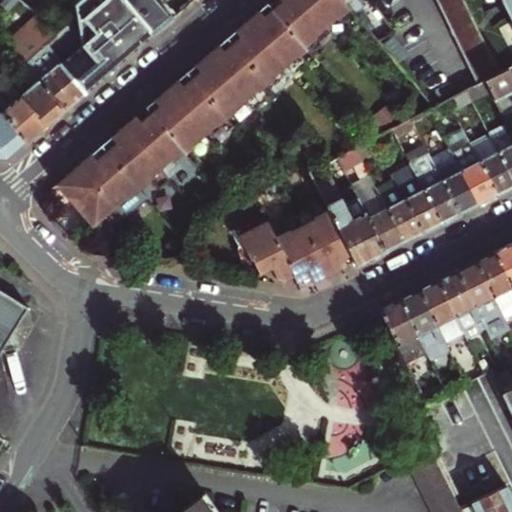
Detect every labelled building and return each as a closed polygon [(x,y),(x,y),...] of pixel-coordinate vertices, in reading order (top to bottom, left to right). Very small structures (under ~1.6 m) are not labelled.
[(151,34),(122,0),(78,0),(73,5),(74,17),(56,35),(44,47),(83,92),(137,46),(151,34)] [(122,0),(151,34),(152,35),(162,27),(172,18),(155,0),(122,0)] [(155,0),(172,18),(193,0),(155,0)] [(278,5),(274,10),(305,47),(327,28),(303,0),(281,0),(283,1),(278,5)] [(303,0),(327,28),(351,9),(343,0),(303,0)] [(343,0),(351,9),(359,18),(366,11),(361,5),(361,2),(364,0),(343,0)] [(496,76),(456,0),(430,0),(475,87),(487,81),(496,76)] [(511,0),(494,0),(499,7),(489,13),(511,54),(511,53),(511,0)] [(260,11),(248,21),(284,65),(305,47),(274,10),(268,14),(265,17),(260,11)] [(36,14),(3,48),(23,66),(26,63),(44,47),(56,35),(36,14)] [(237,40),(233,44),(264,81),(284,65),(248,21),(236,31),(241,37),(237,40)] [(217,47),(209,54),(244,97),(264,81),(233,44),(227,48),(222,53),(217,47)] [(26,63),(65,109),(74,102),(84,93),(83,92),(44,47),(26,63)] [(197,74),(192,78),(222,116),(244,97),(209,54),(198,63),(203,69),(197,74)] [(21,96),(46,125),(54,119),(65,109),(26,63),(23,66),(17,72),(28,85),(32,87),(21,96)] [(511,113),(503,97),(511,92),(511,77),(508,70),(496,76),(487,81),(492,92),(509,125),(511,131),(511,113)] [(167,90),(203,132),(222,116),(192,78),(185,84),(182,87),(177,81),(167,90)] [(0,113),(26,143),(36,134),(46,125),(21,96),(8,81),(0,87),(0,94),(9,105),(0,113)] [(468,91),(473,101),(473,102),(492,92),(487,81),(475,87),(468,91)] [(157,107),(151,112),(182,149),(203,132),(167,90),(157,98),(161,104),(157,107)] [(468,91),(449,100),(454,111),(473,101),(468,91)] [(0,112),(0,159),(7,159),(13,154),(26,143),(0,113),(0,112)] [(136,116),(124,126),(160,168),(182,149),(151,112),(144,118),(140,121),(136,116)] [(412,119),(393,129),(398,138),(416,129),(412,119)] [(488,200),(497,195),(474,149),(471,143),(462,125),(443,135),(447,144),(478,205),(488,200)] [(511,131),(509,125),(490,134),(493,140),(511,177),(511,131)] [(111,146),(106,150),(136,187),(160,168),(124,126),(111,137),(115,143),(111,146)] [(393,129),(375,138),(379,147),(398,138),(393,129)] [(471,143),(474,149),(493,140),(490,134),(489,134),(471,143)] [(375,138),(356,148),(361,158),(363,161),(381,151),(379,147),(375,138)] [(511,187),(511,177),(493,140),(474,149),(497,195),(508,189),(511,187)] [(470,209),(478,205),(447,144),(429,154),(460,214),(470,209)] [(448,220),(460,214),(429,154),(425,146),(407,155),(409,160),(441,223),(448,220)] [(356,148),(338,157),(343,167),(361,158),(356,148)] [(91,154),(80,163),(115,206),(127,220),(137,211),(129,201),(140,192),(136,187),(106,150),(99,156),(95,159),(91,154)] [(373,258),(385,252),(360,201),(354,190),(335,200),(323,177),(343,167),(338,157),(311,171),(330,210),(351,254),(357,266),(373,258)] [(432,228),(441,223),(409,160),(390,169),(397,181),(423,233),(432,228)] [(115,206),(80,163),(66,175),(70,180),(66,184),(61,187),(92,224),(115,206)] [(414,237),(423,233),(397,181),(378,191),(378,192),(404,242),(414,237)] [(395,247),(404,242),(378,192),(360,201),(385,252),(395,247)] [(340,260),(351,254),(330,210),(317,216),(318,218),(300,227),(323,276),(335,269),(343,266),(340,260)] [(280,278),(292,273),(275,237),(267,221),(238,235),(250,259),(252,260),(259,274),(265,271),(269,269),(274,278),(280,278)] [(311,282),(323,276),(300,227),(289,232),(288,231),(275,237),(292,273),(296,281),(303,277),(308,275),(311,282)] [(511,242),(503,247),(494,252),(511,287),(511,242)] [(485,257),(475,261),(505,321),(511,317),(511,287),(494,252),(485,257)] [(466,266),(455,271),(485,330),(489,339),(509,329),(505,321),(475,261),(466,266)] [(446,276),(436,281),(463,335),(466,340),(485,330),(455,271),(446,276)] [(428,285),(419,290),(445,343),(463,335),(436,281),(428,285)] [(408,295),(400,299),(427,355),(447,346),(445,343),(419,290),(408,295)] [(0,448),(4,441),(0,437),(0,354),(28,309),(0,291),(0,448)] [(389,305),(378,311),(379,313),(408,364),(427,355),(400,299),(389,305)] [(477,364),(479,367),(483,376),(488,373),(482,361),(477,364)] [(471,365),(459,370),(466,384),(483,376),(479,367),(474,370),(471,365)] [(440,380),(442,384),(446,393),(466,384),(459,370),(440,380)] [(496,376),(504,393),(511,388),(511,384),(508,377),(505,371),(496,376)] [(424,394),(428,402),(446,393),(442,384),(424,394)] [(465,511),(464,509),(432,445),(410,456),(437,511),(465,511)] [(465,511),(506,511),(511,509),(511,493),(509,487),(464,509),(465,511)] [(201,511),(194,502),(179,511),(201,511)]
